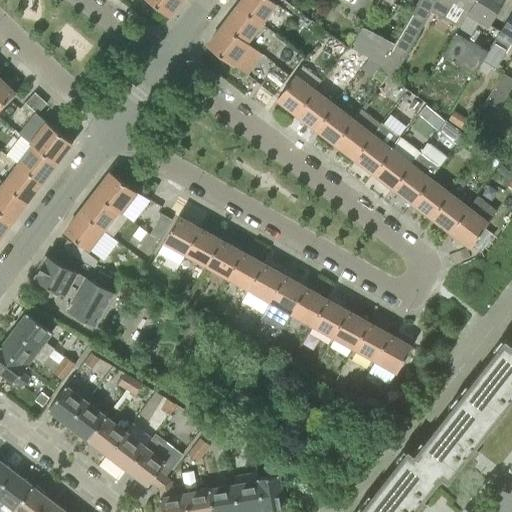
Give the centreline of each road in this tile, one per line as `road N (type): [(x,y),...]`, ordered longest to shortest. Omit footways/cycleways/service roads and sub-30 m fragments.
road 1 (residential): [(161,63),(414,252),(420,272),(411,285),(392,286),(110,133)]
road 2 (residential): [(337,511),(511,304)]
road 3 (residential): [(0,277),(110,133)]
road 4 (residential): [(0,416),(126,511)]
road 5 (residential): [(110,133),(0,25)]
